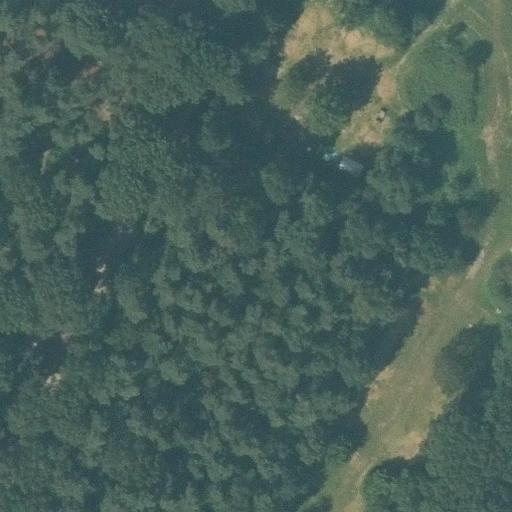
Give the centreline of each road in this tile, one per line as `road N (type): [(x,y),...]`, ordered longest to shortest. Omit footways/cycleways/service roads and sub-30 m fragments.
road 1 (unknown): [(188,114),(0,505)]
road 2 (track): [(0,470),(172,130)]
road 3 (track): [(172,130),(235,0)]
